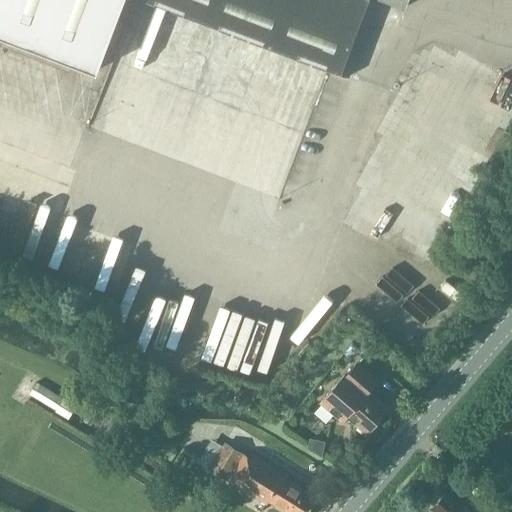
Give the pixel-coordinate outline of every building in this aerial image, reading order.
[(124,0),(0,0),(0,33),(98,71),(124,0)] [(350,77),(379,1),(377,0),(147,0),(327,68),(350,77)] [(377,0),(379,1),(402,9),(406,0),(377,0)] [(431,120),(429,119),(418,143),(460,163),(466,149),(476,153),(488,128),(438,105),(431,120)] [(412,224),(432,230),(439,209),(419,203),(412,224)] [(380,384),(360,366),(347,381),(345,379),(323,404),(344,423),(349,418),(368,435),(391,409),(373,392),(380,384)] [(39,400),(56,410),(64,398),(47,388),(39,400)] [(64,398),(56,410),(56,412),(69,420),(78,405),(64,397),(64,398)] [(224,445),(224,446),(212,439),(198,462),(210,470),(268,504),(269,501),(288,511),(305,511),(314,497),(283,478),(285,474),(254,456),(251,460),(224,445)] [(478,511),(479,511),(453,489),(448,494),(446,492),(443,494),(441,492),(432,501),(435,504),(432,506),(435,509),(431,511),(478,511)] [(501,504),(510,511),(511,511),(511,501),(508,497),(501,504)]
